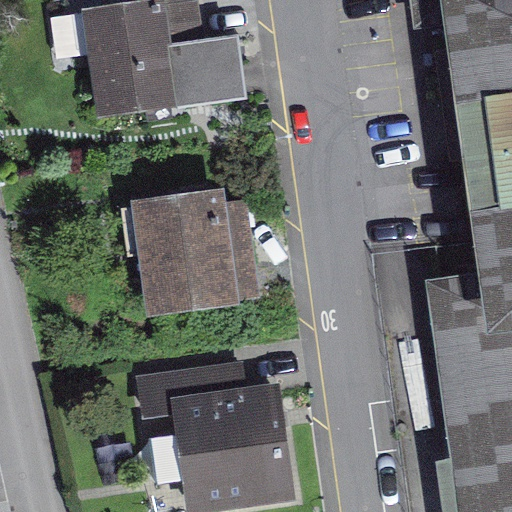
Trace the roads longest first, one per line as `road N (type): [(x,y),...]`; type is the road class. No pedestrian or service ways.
road 1 (residential): [(310,0),(375,511)]
road 2 (residential): [(0,327),(50,511)]
